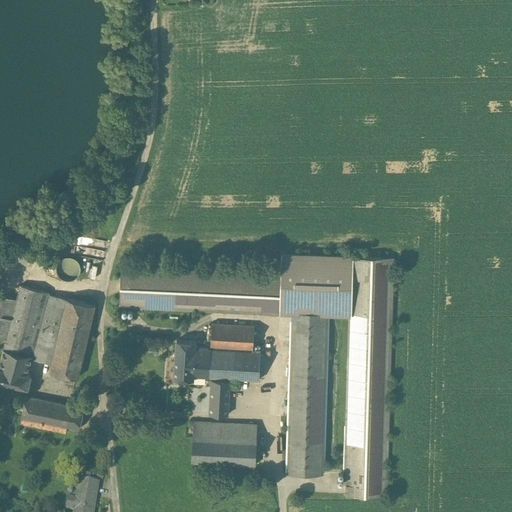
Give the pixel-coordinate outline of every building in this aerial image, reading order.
[(353,257),(283,255),(282,275),(282,276),(281,312),(293,312),(327,313),(351,314),(353,257)] [(77,276),(80,271),(80,267),(79,262),(75,258),(71,256),(67,256),(64,256),(61,258),(58,261),(56,265),(56,271),(59,275),(63,278),(68,280),(73,279),(77,276)] [(391,258),(353,257),(351,314),(346,494),(384,495),(391,258)] [(282,275),(122,268),(120,306),(281,313),(281,312),(282,276),(282,275)] [(67,297),(20,286),(17,298),(7,337),(4,348),(32,355),(31,358),(51,363),(67,297)] [(0,335),(7,337),(17,298),(0,293),(0,335)] [(51,363),(50,371),(78,378),(95,304),(67,297),(51,363)] [(327,313),(293,312),(288,473),(322,474),(323,438),(323,434),(327,313)] [(210,347),(210,349),(252,351),(253,337),(254,326),(212,323),(210,347)] [(253,337),(252,351),(260,352),(261,338),(253,337)] [(196,342),(176,340),(174,378),(193,379),(194,376),(196,346),(196,342)] [(210,347),(196,346),(194,376),(208,377),(208,376),(210,349),(210,347)] [(4,348),(3,348),(0,360),(0,366),(27,373),(31,358),(32,355),(4,348)] [(252,351),(210,349),(208,376),(259,379),(261,353),(252,351)] [(27,373),(0,366),(0,381),(28,387),(31,374),(27,373)] [(230,380),(211,379),(209,414),(228,415),(230,380)] [(72,405),(26,396),(20,422),(65,432),(67,426),(72,405)] [(84,408),(72,405),(67,426),(79,429),(84,408)] [(193,425),(193,434),(257,437),(257,425),(193,422),(193,425)] [(257,437),(193,434),(191,462),(255,465),(257,437)] [(97,482),(80,479),(77,499),(66,498),(65,509),(75,511),(74,511),(93,511),(95,505),(93,505),(97,482)]
